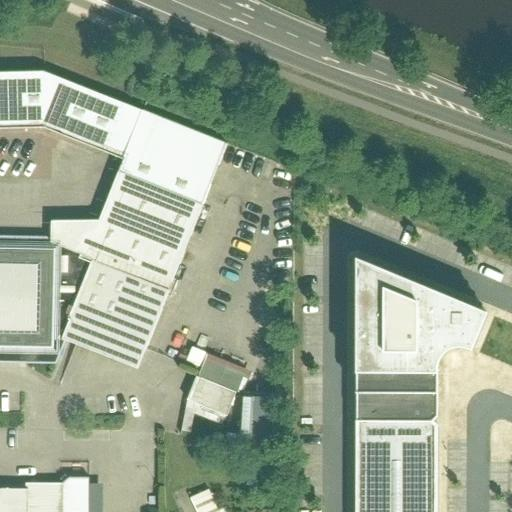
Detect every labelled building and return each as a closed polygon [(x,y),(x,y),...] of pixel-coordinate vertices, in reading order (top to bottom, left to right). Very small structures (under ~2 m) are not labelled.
[(0,129),(43,128),(125,160),(120,170),(205,203),(228,144),(43,72),(0,73),(0,129)] [(52,242),(95,261),(172,292),(205,203),(120,170),(98,220),(52,221),(52,235),(52,242)] [(52,242),(52,235),(0,233),(0,250),(54,251),(52,346),(0,345),(0,363),(58,364),(66,342),(61,340),(95,261),(52,242)] [(0,250),(0,345),(52,346),(54,251),(0,250)] [(498,318),(357,260),(357,511),(439,511),(439,377),(441,365),(452,354),(468,346),(485,349),(498,318)] [(172,292),(95,261),(61,340),(66,342),(138,372),(172,292)] [(227,377),(184,361),(173,389),(216,405),(227,377)] [(262,411),(270,411),(270,397),(233,397),(232,445),(261,445),(262,411)] [(0,511),(24,511),(24,488),(0,488),(0,511)] [(62,511),(63,488),(24,488),(24,511),(62,511)]
